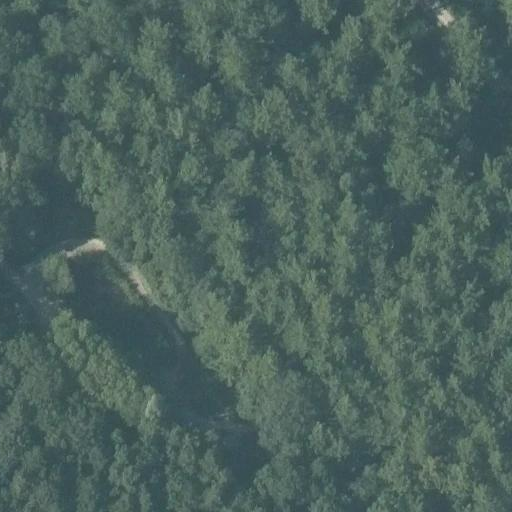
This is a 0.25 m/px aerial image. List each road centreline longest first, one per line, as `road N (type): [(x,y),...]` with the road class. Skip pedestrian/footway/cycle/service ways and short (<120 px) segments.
road 1 (track): [(4,269),(33,237),(65,223),(104,228),(205,385),(253,423)]
road 2 (track): [(52,337),(78,396),(128,437),(253,423)]
road 3 (track): [(180,0),(0,146)]
road 4 (track): [(52,337),(150,401),(173,407),(212,393)]
